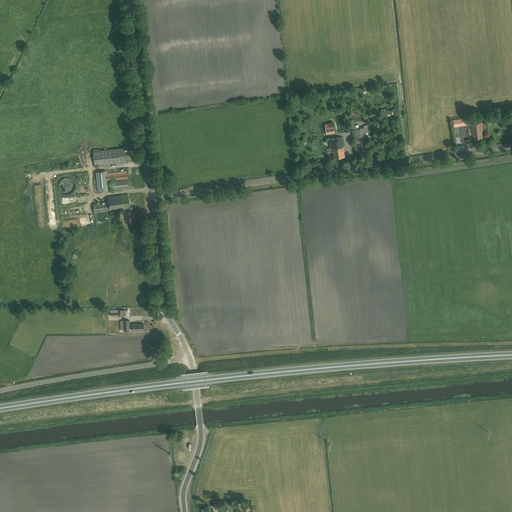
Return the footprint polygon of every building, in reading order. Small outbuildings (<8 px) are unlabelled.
[(453,120),(454,127),(468,125),(467,118),(453,120)] [(332,121),(324,123),(326,133),(335,131),(332,121)] [(482,131),(483,131),(482,121),(471,123),(472,132),(473,132),(474,140),(483,139),(482,131)] [(357,154),(368,152),(364,127),(353,129),(357,154)] [(343,137),(329,139),(330,148),(331,147),(332,152),(333,151),(334,157),(345,156),(344,151),(345,151),(343,137)] [(93,152),(95,165),(126,162),(125,149),(93,152)] [(113,180),(113,181),(112,181),(113,189),(128,187),(127,179),(127,171),(106,173),(106,171),(96,172),(98,192),(108,191),(107,181),(113,180)] [(127,223),(134,222),(133,210),(129,211),(129,207),(130,207),(128,194),(107,197),(108,202),(93,204),(94,213),(125,209),(125,211),(127,223)] [(132,331),(144,331),(144,324),(132,324),(132,326),(130,327),(129,321),(123,321),(124,330),(130,330),(130,329),(132,329),(132,331)]
